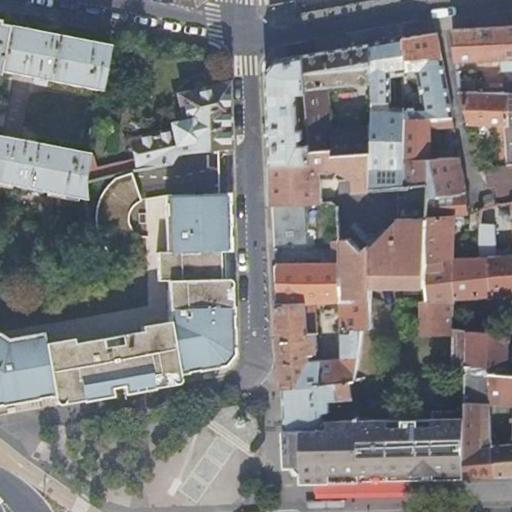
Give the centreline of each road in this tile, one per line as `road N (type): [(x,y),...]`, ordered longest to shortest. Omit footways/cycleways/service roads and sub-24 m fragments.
road 1 (residential): [(253,341),(245,31)]
road 2 (residential): [(245,31),(282,35),(511,2)]
road 3 (residential): [(102,0),(245,31)]
